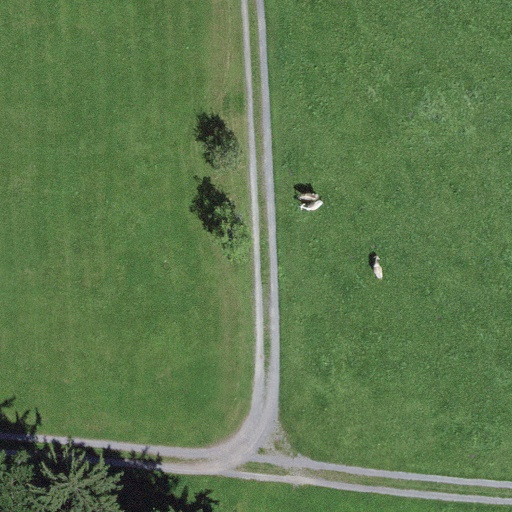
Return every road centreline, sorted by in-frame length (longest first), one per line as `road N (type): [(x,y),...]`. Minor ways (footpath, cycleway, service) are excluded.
road 1 (track): [(260,463),(266,221),(251,0)]
road 2 (track): [(511,494),(260,463)]
